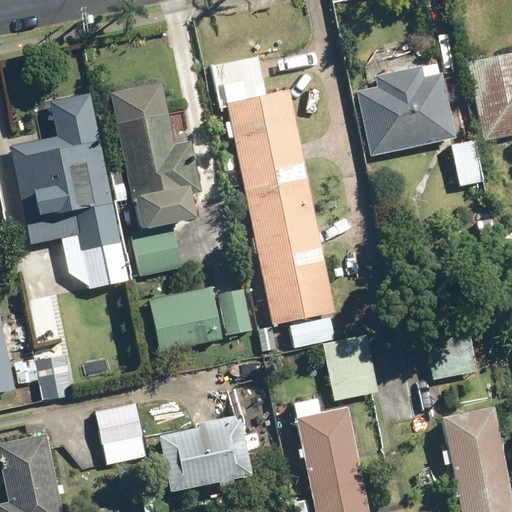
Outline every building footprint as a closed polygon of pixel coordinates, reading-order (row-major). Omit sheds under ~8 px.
[(511,52),(467,62),(483,144),(511,138),(511,52)] [(229,107),(274,325),(335,313),(289,90),(259,96),(257,89),(266,87),(260,57),(213,66),(221,109),(229,107)] [(358,92),(371,157),(456,140),(440,64),(376,77),(378,88),(358,92)] [(111,93),(139,229),(192,218),(187,195),(200,192),(190,141),(174,144),(162,83),(111,93)] [(12,146),(32,244),(79,234),(90,289),(129,281),(90,94),(49,102),(57,137),(12,146)] [(451,145),(461,187),(485,182),(475,140),(451,145)] [(133,237),(142,277),(182,269),(174,229),(133,237)] [(151,299),(161,351),(222,339),(212,287),(151,299)] [(219,295),(228,336),(253,330),(245,289),(219,295)] [(28,308),(37,349),(78,341),(69,300),(28,308)] [(0,391),(15,389),(0,315),(0,391)] [(290,325),(295,348),(336,339),(331,317),(290,325)] [(426,344),(435,381),(480,371),(471,334),(426,344)] [(327,363),(334,400),(379,391),(372,354),(327,363)] [(265,364),(234,369),(236,388),(268,383),(265,364)] [(296,418),(315,511),(368,511),(347,407),(296,418)] [(440,418),(460,511),(511,511),(511,501),(492,407),(440,418)] [(157,436),(169,492),(217,482),(219,488),(252,481),(238,415),(197,424),(197,428),(157,436)] [(99,426),(107,465),(148,458),(140,418),(99,426)] [(0,503),(0,511),(62,511),(46,434),(0,443),(0,461),(8,502),(0,503)]
